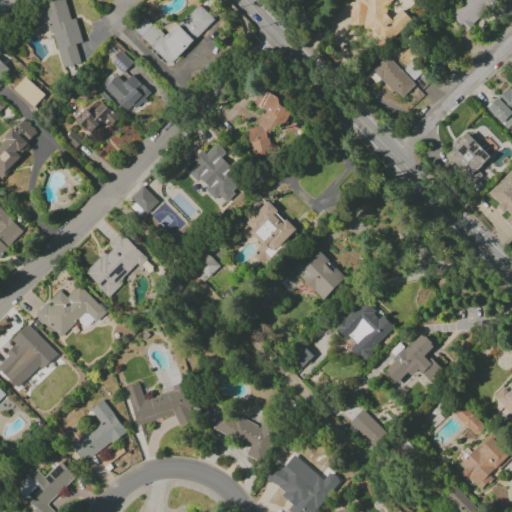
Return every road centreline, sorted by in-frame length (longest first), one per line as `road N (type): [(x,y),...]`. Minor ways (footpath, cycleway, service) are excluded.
road 1 (residential): [(109,195),(317,409)]
road 2 (primary): [(422,182),(244,0)]
road 3 (residential): [(273,30),(109,195)]
road 4 (residential): [(244,511),(229,488),(204,474),(148,468),(103,511)]
road 5 (residential): [(396,154),(511,39)]
road 6 (residential): [(109,195),(0,304)]
road 7 (primary): [(511,271),(422,182)]
